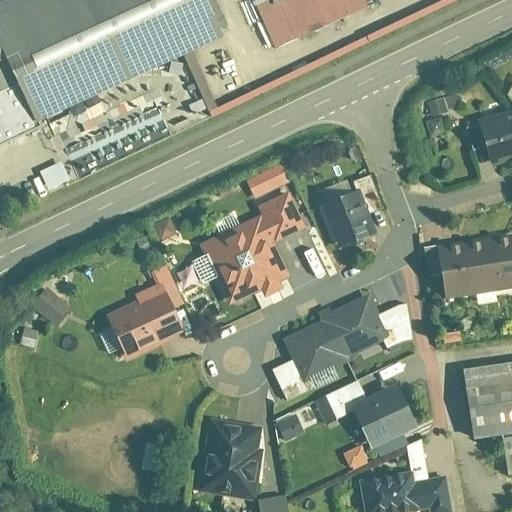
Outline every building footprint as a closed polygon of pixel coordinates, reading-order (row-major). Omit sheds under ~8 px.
[(0,0),(0,141),(29,127),(30,130),(214,39),(194,0),(0,0)] [(261,0),(263,2),(253,6),(275,54),(365,13),(358,0),(261,0)] [(459,92),(431,101),(435,115),(464,105),(459,92)] [(511,107),(484,116),(486,123),(472,127),(478,147),(492,142),(498,161),(511,157),(511,107)] [(287,160),(250,176),(259,195),(296,179),(287,160)] [(358,180),(362,189),(324,204),(342,247),(381,230),(374,212),(389,205),(375,173),(358,180)] [(208,244),(236,300),(295,272),(279,240),(312,224),(295,189),(262,204),(267,216),(208,244)] [(174,217),(158,224),(164,239),(180,232),(174,217)] [(511,288),(511,238),(444,248),(451,297),(511,288)] [(142,299),(113,313),(118,324),(101,332),(112,354),(128,347),(131,354),(186,329),(175,305),(188,299),(170,262),(154,269),(160,282),(138,292),(142,299)] [(53,287),(35,305),(60,329),(77,310),(53,287)] [(299,359),(277,368),(290,400),(346,376),(342,366),(356,360),(354,356),(388,341),(391,349),(419,337),(406,306),(383,316),(374,294),(328,313),(331,320),(290,338),(299,359)] [(42,330),(28,326),(23,344),(38,348),(42,330)] [(511,361),(469,368),(479,435),(509,431),(511,451),(511,361)] [(362,380),(319,401),(330,424),(359,410),(381,458),(414,442),(409,432),(424,425),(404,382),(371,398),(362,380)] [(301,412),(280,420),(288,439),(309,430),(301,412)] [(255,498),(265,425),(207,417),(197,490),(255,498)] [(163,443),(151,441),(146,466),(158,469),(163,443)] [(366,442),(347,451),(354,465),(373,456),(366,442)] [(367,511),(457,511),(451,474),(420,480),(418,469),(362,479),(367,511)] [(296,511),(292,493),(264,499),(266,511),(296,511)]
